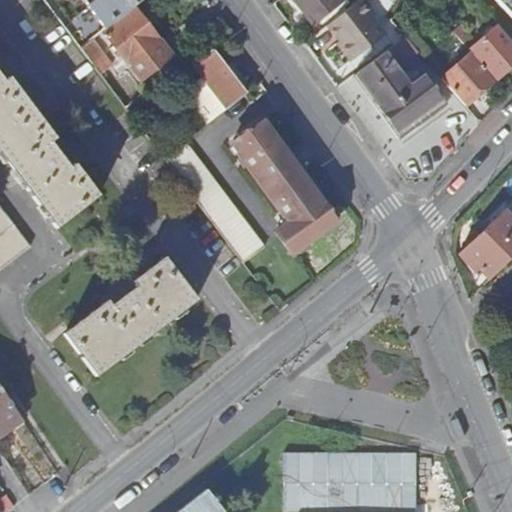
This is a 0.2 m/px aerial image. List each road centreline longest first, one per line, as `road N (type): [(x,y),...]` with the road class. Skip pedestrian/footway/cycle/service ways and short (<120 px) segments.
road 1 (residential): [(78,511),(415,236)]
road 2 (residential): [(234,0),(415,236)]
road 3 (residential): [(415,236),(511,485)]
road 4 (residential): [(415,236),(511,131)]
